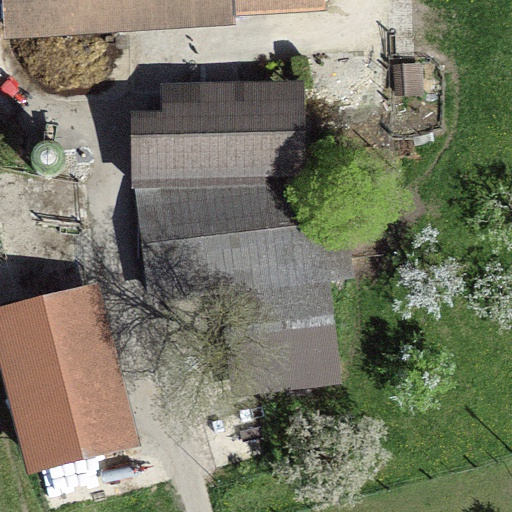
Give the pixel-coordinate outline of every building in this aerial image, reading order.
[(0,0),(3,45),(236,32),(235,11),(343,5),(342,0),(0,0)] [(425,98),(423,64),(394,66),(397,99),(425,98)] [(390,111),(388,67),(312,70),(314,114),(319,114),(319,131),(336,130),(335,113),(390,111)] [(132,193),(136,193),(148,307),(221,305),(225,344),(236,343),(239,397),(342,388),(333,285),(354,285),(354,262),(385,257),(382,172),(307,173),(303,84),(298,84),(298,69),(258,69),(258,85),(162,86),(163,117),(130,116),(132,193)] [(46,144),(39,145),(33,149),(30,155),(28,162),(30,168),(33,174),(39,178),(46,179),(53,178),(58,174),(62,168),(63,162),(62,155),(58,149),(53,146),(46,144)] [(141,452),(99,285),(0,309),(0,371),(27,480),(141,452)]
